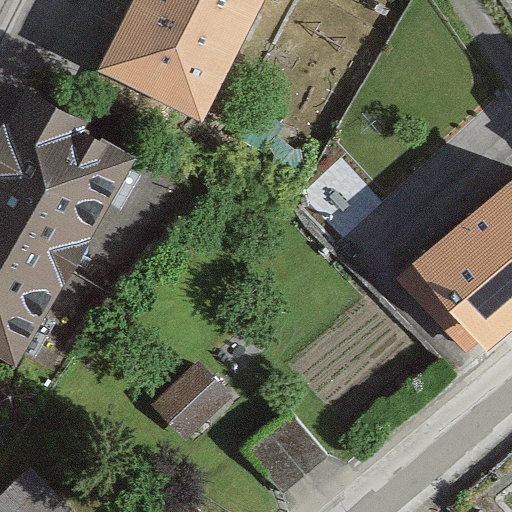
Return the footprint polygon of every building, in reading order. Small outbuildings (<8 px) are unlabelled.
[(269,0),(133,0),(105,54),(212,109),(269,0)] [(158,157),(30,84),(0,133),(0,354),(33,374),(158,157)] [(511,334),(511,166),(406,254),(488,354),(511,334)] [(162,390),(182,425),(234,396),(214,361),(162,390)] [(332,467),(296,423),(253,459),(289,503),(332,467)] [(89,511),(35,455),(0,488),(0,508),(3,511),(89,511)]
